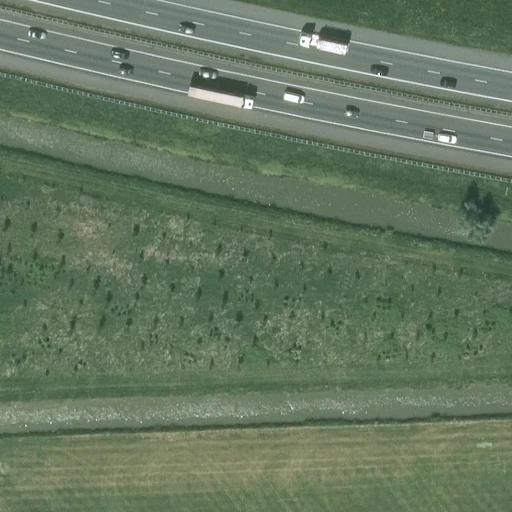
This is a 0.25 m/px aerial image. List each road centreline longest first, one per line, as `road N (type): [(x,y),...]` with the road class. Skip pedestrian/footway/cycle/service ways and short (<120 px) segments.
road 1 (motorway): [(0,37),(511,139)]
road 2 (motorway): [(511,85),(94,0)]
